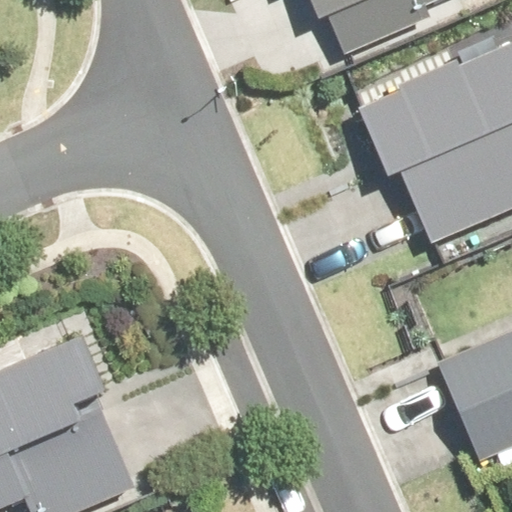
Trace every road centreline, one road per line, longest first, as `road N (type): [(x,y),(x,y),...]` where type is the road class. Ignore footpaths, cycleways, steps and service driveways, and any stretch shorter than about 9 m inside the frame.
road 1 (residential): [(361,511),(186,118)]
road 2 (residential): [(0,198),(186,118)]
road 3 (residential): [(186,118),(135,0)]
